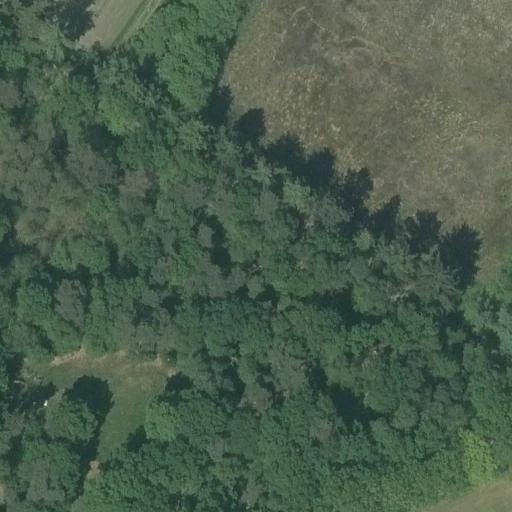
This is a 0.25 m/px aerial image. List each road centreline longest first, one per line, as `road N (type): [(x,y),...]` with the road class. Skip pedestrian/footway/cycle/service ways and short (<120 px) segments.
road 1 (unclassified): [(511,390),(0,52)]
road 2 (unclassified): [(354,511),(511,439)]
road 3 (track): [(82,104),(150,0)]
